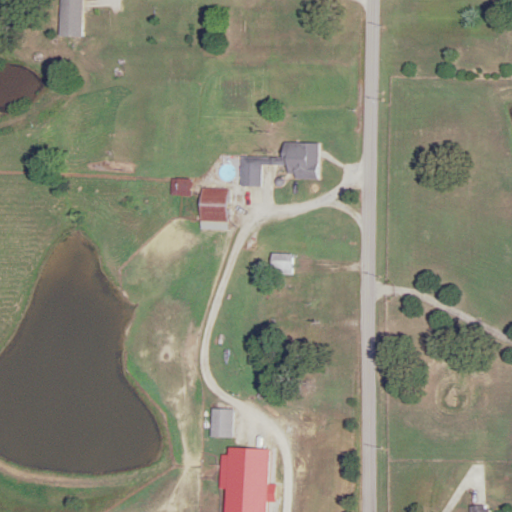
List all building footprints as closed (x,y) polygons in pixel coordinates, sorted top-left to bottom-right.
[(57,0),(57,37),(80,37),(79,0),(57,0)] [(240,158),(239,187),(259,187),(259,165),(283,165),(283,178),(316,179),(317,144),(281,144),(281,159),(240,158)] [(197,231),(225,231),(225,189),(197,189),(197,231)] [(291,276),(291,255),(268,255),(268,276),(291,276)] [(319,278),(308,278),(308,309),(319,309),(319,278)] [(209,439),(231,439),(231,411),(209,411),(209,439)]
